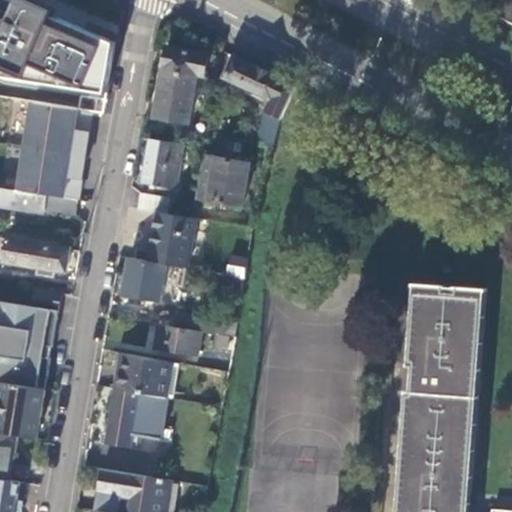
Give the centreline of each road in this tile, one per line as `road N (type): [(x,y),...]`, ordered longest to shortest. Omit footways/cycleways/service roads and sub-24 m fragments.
road 1 (residential): [(58,511),(152,0)]
road 2 (secondary): [(231,0),(511,145)]
road 3 (secondary): [(511,68),(380,0)]
